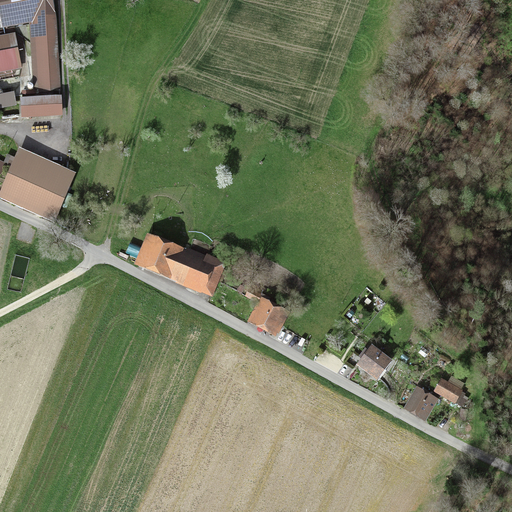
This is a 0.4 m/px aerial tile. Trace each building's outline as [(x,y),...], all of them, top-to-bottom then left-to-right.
[(0,0),(0,13),(2,22),(55,13),(52,0),(0,0)] [(29,20),(33,92),(61,90),(57,19),(29,20)] [(0,67),(14,65),(26,62),(18,23),(0,26),(0,67)] [(123,121),(124,91),(80,90),(79,119),(123,121)] [(23,117),(64,113),(63,96),(22,99),(23,117)] [(83,167),(24,141),(2,192),(61,217),(83,167)] [(151,231),(137,265),(216,298),(230,264),(151,231)] [(276,333),(287,314),(258,299),(248,318),(276,333)] [(375,381),(392,360),(373,344),(356,365),(375,381)] [(463,390),(439,377),(432,389),(456,403),(463,390)] [(439,400),(416,388),(405,408),(428,420),(439,400)]
